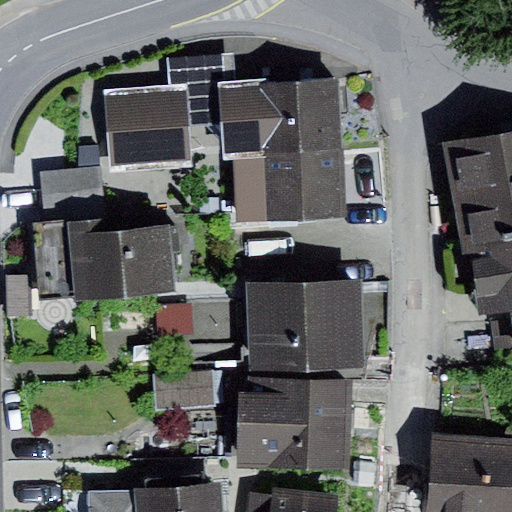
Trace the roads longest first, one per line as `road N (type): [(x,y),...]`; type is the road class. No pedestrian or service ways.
road 1 (residential): [(404,511),(431,84)]
road 2 (residential): [(0,77),(69,37),(180,0)]
